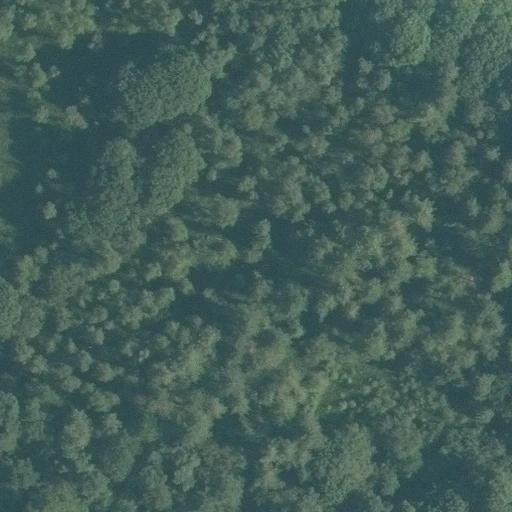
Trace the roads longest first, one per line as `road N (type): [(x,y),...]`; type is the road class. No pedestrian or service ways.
road 1 (track): [(0,358),(320,511)]
road 2 (track): [(370,0),(511,67)]
